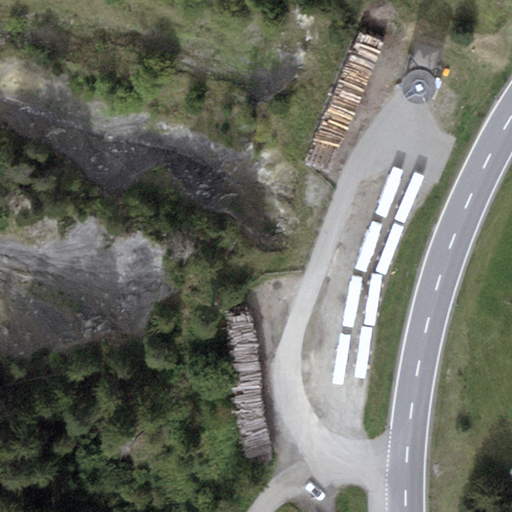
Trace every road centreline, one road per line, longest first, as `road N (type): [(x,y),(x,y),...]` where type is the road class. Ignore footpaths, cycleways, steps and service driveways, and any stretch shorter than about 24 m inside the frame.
road 1 (primary): [(404,511),(417,360),(443,263),(478,170),(511,114)]
road 2 (track): [(403,476),(345,467),(291,484),(259,511)]
